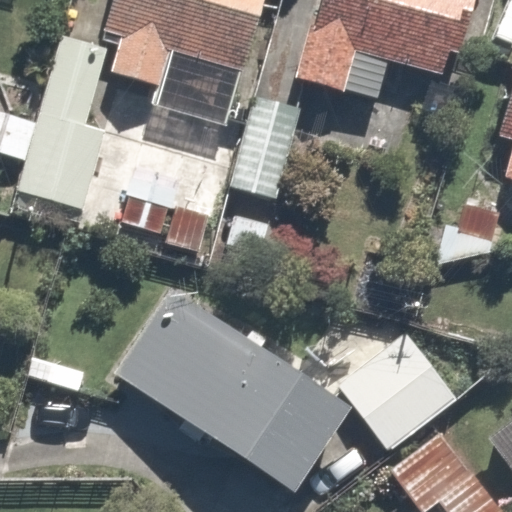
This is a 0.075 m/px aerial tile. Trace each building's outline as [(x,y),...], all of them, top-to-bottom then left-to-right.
[(255,0),(100,0),(96,24),(111,27),(101,78),(150,88),(158,46),(243,63),(255,0)] [(307,0),(289,71),(342,85),(353,43),(442,66),(459,0),(307,0)] [(511,15),(510,15),(482,130),(506,136),(497,175),(511,178),(511,15)] [(98,40),(42,28),(23,112),(13,160),(4,198),(87,216),(92,193),(116,198),(113,214),(158,224),(161,210),(194,217),(210,144),(81,116),(98,40)] [(289,102),(243,90),(221,178),(267,189),(289,102)] [(0,157),(13,160),(23,112),(0,107),(0,157)] [(337,392),(158,290),(106,382),(284,483),(337,392)] [(453,395),(406,333),(333,387),(337,392),(381,450),(453,395)] [(511,406),(476,433),(511,482),(511,406)] [(446,511),(498,511),(501,510),(434,421),(381,461),(418,510),(435,497),(446,511)]
